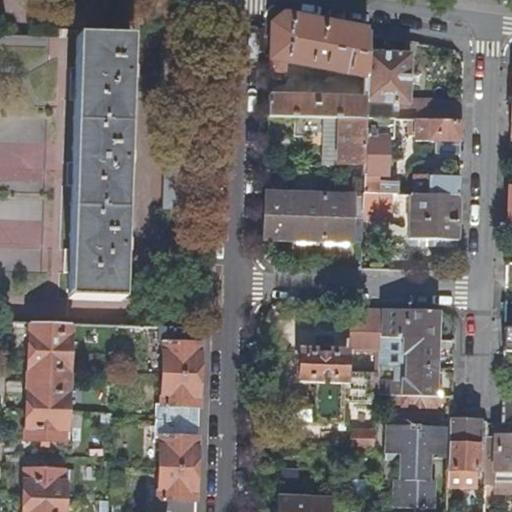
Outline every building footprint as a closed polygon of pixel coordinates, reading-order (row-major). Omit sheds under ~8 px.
[(365,78),(366,53),(367,33),(319,23),(283,16),(271,26),(269,72),(284,75),(287,62),(365,78)] [(67,299),(121,301),(129,39),(75,37),(73,80),(66,79),(66,103),(73,103),(71,165),(64,165),(63,188),(70,188),(68,252),(61,252),(61,273),(68,274),(67,299)] [(387,119),(416,120),(461,122),(462,102),(409,99),(410,54),(366,53),(365,78),(365,98),(364,119),(387,119)] [(322,117),(339,118),(364,119),(365,98),(268,95),(267,116),(295,117),(317,117),(322,117)] [(317,136),(317,117),(295,117),(294,135),(317,136)] [(321,144),(338,144),(339,118),(322,117),(321,144)] [(339,164),(363,164),(364,138),(364,119),(339,118),(338,144),(338,162),(339,164)] [(386,138),(387,119),(364,119),(364,138),(386,138)] [(461,142),(461,122),(416,120),(416,141),(461,142)] [(166,209),(183,210),(185,138),(160,137),(159,166),(162,166),(167,167),(166,209)] [(386,138),(364,138),(363,164),(362,194),(387,194),(396,195),(396,183),(376,182),(376,175),(385,176),(386,138)] [(338,166),(339,164),(338,162),(338,144),(321,144),(321,165),(338,166)] [(459,176),(414,176),(413,195),(459,197),(459,176)] [(265,194),(264,238),(350,241),(351,196),(265,194)] [(387,194),(362,194),(361,217),(386,217),(387,194)] [(457,241),(459,197),(413,195),(409,195),(408,239),(457,241)] [(437,340),(438,311),(405,310),(395,310),(381,309),(380,338),(395,339),(402,339),(437,340)] [(350,348),(380,348),(380,338),(381,317),(351,317),(350,348)] [(68,354),(69,325),(28,324),(27,352),(68,354)] [(162,345),(161,375),(198,376),(199,330),(156,328),(156,345),(162,345)] [(503,351),(511,351),(511,328),(504,329),(503,351)] [(404,357),(404,367),(437,369),(437,340),(402,339),(401,357),(404,357)] [(67,383),(68,354),(27,352),(26,381),(67,383)] [(314,377),(313,397),(313,421),(347,422),(347,401),(370,402),(370,371),(343,370),(343,353),(303,353),(302,377),(314,377)] [(401,378),(401,396),(436,397),(437,369),(404,367),(404,378),(401,378)] [(378,402),(378,395),(379,371),(370,371),(370,402),(378,402)] [(196,424),(198,376),(161,375),(160,404),(154,404),(153,422),(196,424)] [(66,411),(67,383),(26,381),(26,410),(66,411)] [(293,421),(313,421),(313,397),(295,396),(288,401),(288,415),(293,421)] [(436,406),(436,397),(401,396),(395,396),(395,402),(402,402),(402,405),(436,406)] [(511,423),(511,399),(502,400),(501,422),(501,424),(507,424),(511,423)] [(66,429),(66,411),(26,410),(25,440),(63,441),(63,429),(66,429)] [(451,421),(450,421),(450,427),(449,443),(485,444),(485,437),(485,422),(451,421)] [(159,439),(158,469),(195,470),(196,424),(153,422),(153,439),(159,439)] [(511,423),(507,424),(507,437),(485,437),(485,444),(484,472),(484,486),(494,486),(494,492),(511,492),(511,423)] [(434,455),(449,456),(449,443),(450,427),(425,427),(425,424),(408,424),(408,426),(385,426),(385,460),(391,460),(398,453),(398,479),(393,479),(393,507),(417,508),(421,511),(426,508),(435,508),(435,481),(427,481),(427,460),(434,455)] [(375,448),(376,431),(356,431),(356,448),(375,448)] [(449,443),(449,456),(448,487),(477,487),(477,472),(484,472),(485,444),(449,443)] [(193,511),(195,470),(158,469),(157,498),(151,498),(150,511),(193,511)] [(61,483),(62,471),(24,470),(23,500),(64,501),(65,483),(61,483)] [(327,511),(328,497),(278,497),(277,511),(327,511)] [(63,511),(64,501),(23,500),(22,511),(63,511)]
